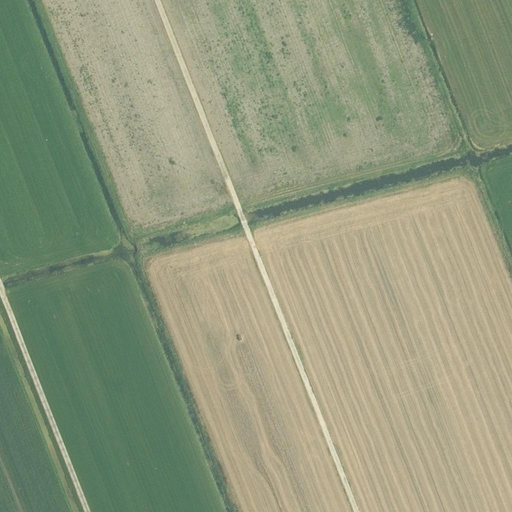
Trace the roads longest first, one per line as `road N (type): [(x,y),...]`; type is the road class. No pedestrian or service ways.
road 1 (track): [(356,511),(157,0)]
road 2 (track): [(87,511),(0,283)]
